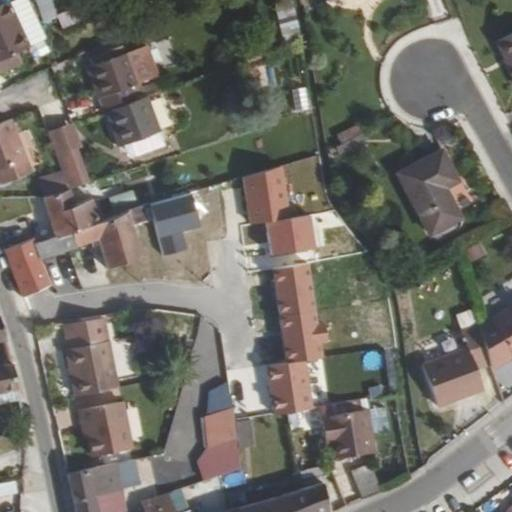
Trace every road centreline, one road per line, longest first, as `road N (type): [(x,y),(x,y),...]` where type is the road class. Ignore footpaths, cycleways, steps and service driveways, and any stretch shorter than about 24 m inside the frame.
road 1 (residential): [(59,511),(24,350),(0,280)]
road 2 (tertiary): [(511,426),(431,489),(379,511)]
road 3 (residential): [(451,69),(511,179)]
